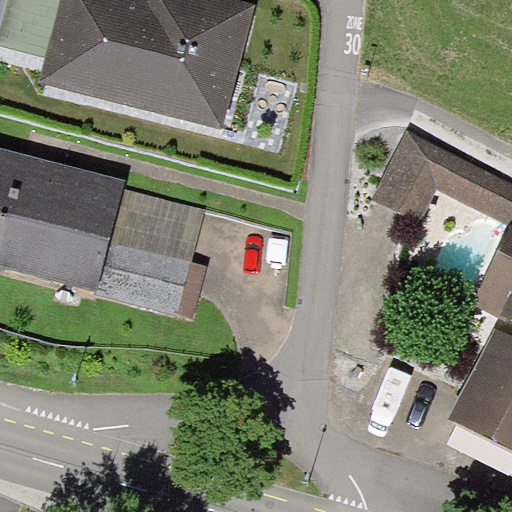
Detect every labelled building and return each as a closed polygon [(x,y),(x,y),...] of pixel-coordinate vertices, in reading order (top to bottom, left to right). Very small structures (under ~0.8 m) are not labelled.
[(0,45),(47,57),(61,0),(9,0),(0,35),(0,45)] [(61,0),(47,57),(41,80),(221,126),(252,4),(236,0),(61,0)] [(430,188),(511,227),(511,198),(403,146),(380,192),(419,211),(430,188)] [(0,147),(0,267),(95,293),(99,286),(126,190),(128,180),(53,161),(0,147)] [(207,212),(126,190),(99,286),(181,308),(207,212)] [(511,233),(481,297),(505,308),(511,311),(511,233)] [(511,311),(505,308),(457,406),(511,432),(511,311)]
